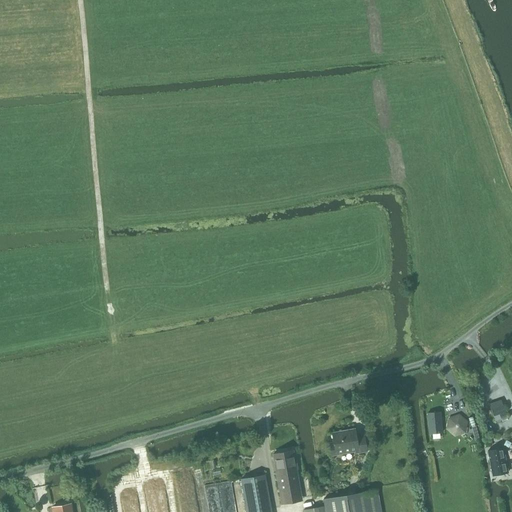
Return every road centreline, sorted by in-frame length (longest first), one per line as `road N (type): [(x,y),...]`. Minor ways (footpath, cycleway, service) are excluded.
road 1 (residential): [(0,479),(436,358),(511,305)]
road 2 (track): [(108,293),(79,0)]
